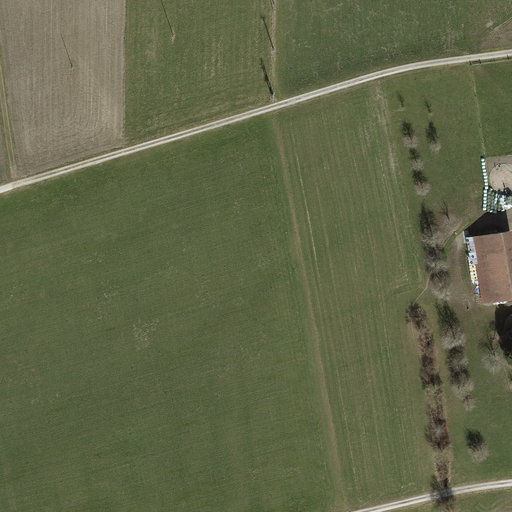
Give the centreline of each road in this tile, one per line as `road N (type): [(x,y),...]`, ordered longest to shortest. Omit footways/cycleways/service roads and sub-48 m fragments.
road 1 (track): [(0,190),(374,76),(511,52)]
road 2 (track): [(511,482),(365,511)]
